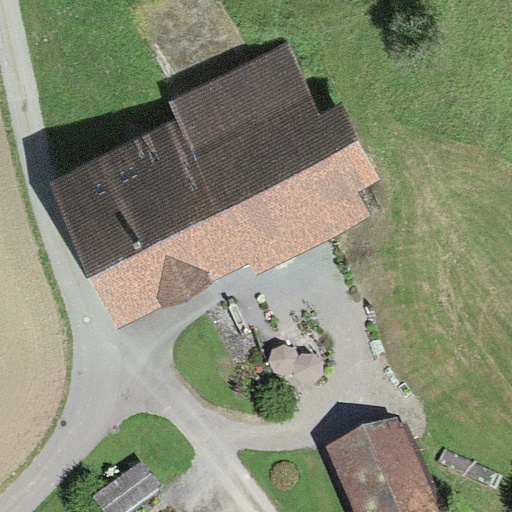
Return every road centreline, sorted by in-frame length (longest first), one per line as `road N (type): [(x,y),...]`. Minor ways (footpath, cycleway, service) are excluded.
road 1 (residential): [(0,511),(80,428),(98,380),(69,289),(23,198),(0,73)]
road 2 (track): [(98,380),(154,387),(264,511)]
